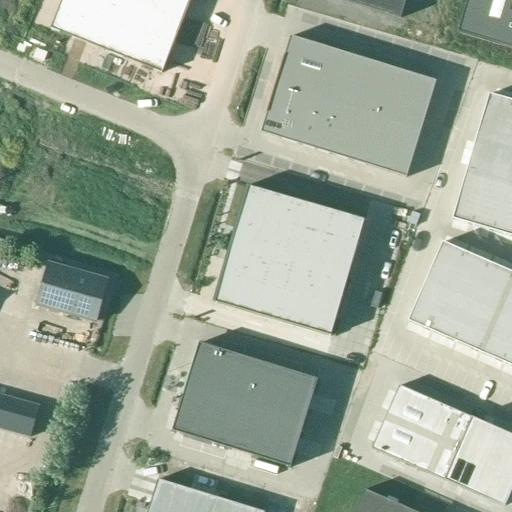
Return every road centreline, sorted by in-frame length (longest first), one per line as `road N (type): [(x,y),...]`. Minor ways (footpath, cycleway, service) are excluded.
road 1 (unclassified): [(200,148),(88,511)]
road 2 (unknown): [(424,214),(200,148)]
road 3 (unknown): [(245,7),(467,71)]
road 4 (unknown): [(366,360),(154,296)]
road 5 (unclassified): [(0,63),(200,148)]
road 6 (unknown): [(129,380),(37,358),(23,342),(12,289),(0,283)]
road 7 (unknown): [(424,214),(366,360)]
road 8 (unknown): [(366,360),(511,420)]
road 9 (unclassified): [(247,0),(200,148)]
road 10 (unknown): [(467,71),(424,214)]
